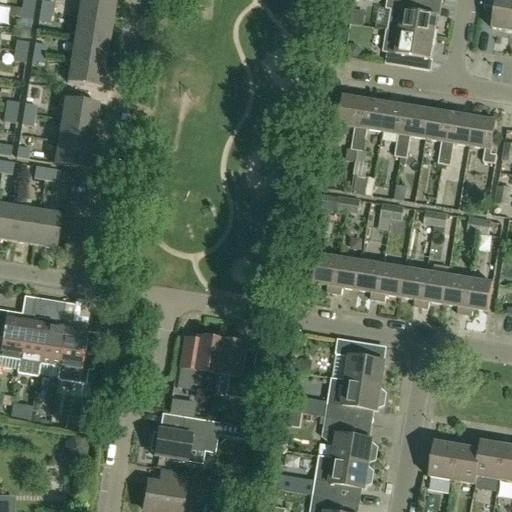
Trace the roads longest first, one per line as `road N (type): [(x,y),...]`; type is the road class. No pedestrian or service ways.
road 1 (residential): [(135,0),(86,284)]
road 2 (residential): [(428,342),(169,299)]
road 3 (residential): [(110,511),(123,432),(158,373),(169,299)]
road 4 (residential): [(399,511),(428,342)]
